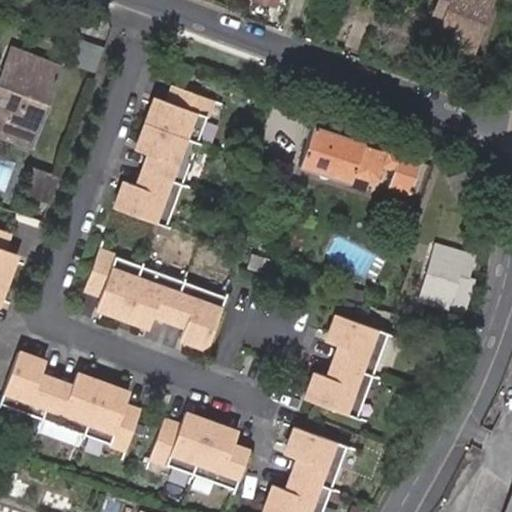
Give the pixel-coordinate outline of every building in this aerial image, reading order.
[(490,0),(438,0),(434,12),(445,16),(441,26),(457,32),(452,45),(471,52),(490,0)] [(457,32),(441,26),(436,39),(452,45),(457,32)] [(5,60),(56,79),(61,67),(10,48),(5,60)] [(0,136),(30,148),(56,79),(5,60),(0,73),(0,136)] [(165,225),(212,98),(173,83),(167,99),(165,106),(152,101),(145,122),(137,142),(150,146),(148,153),(142,168),(136,184),(134,190),(121,185),(114,206),(156,221),(165,225)] [(364,137),(312,120),(296,164),(349,181),(351,174),(370,181),(381,178),(386,165),(397,168),(391,185),(410,192),(423,151),(394,141),(392,146),(387,145),(386,150),(362,142),(364,137)] [(20,195),(25,198),(34,175),(36,171),(31,168),(20,195)] [(25,198),(39,203),(49,176),(36,171),(34,175),(25,198)] [(49,176),(39,203),(45,206),(57,178),(49,176)] [(0,288),(2,284),(9,264),(0,260),(0,249),(5,237),(0,234),(0,288)] [(470,277),(477,251),(435,240),(419,295),(466,308),(475,278),(470,277)] [(11,257),(0,253),(0,260),(9,264),(11,257)] [(208,352),(227,300),(100,253),(86,292),(102,298),(108,300),(103,313),(124,320),(144,328),(149,315),(155,318),(170,323),(186,329),(192,332),(188,344),(208,352)] [(390,337),(339,318),(331,338),(344,343),(341,349),(336,365),(330,381),(328,387),(315,382),(307,403),(333,412),(359,422),(390,337)] [(344,343),(331,338),(329,345),(341,349),(344,343)] [(135,415),(139,404),(123,398),(117,395),(121,383),(101,375),(81,368),(77,381),(70,378),(54,373),(38,367),(32,364),(37,351),(17,344),(0,389),(0,396),(125,442),(135,415)] [(43,354),(37,351),(32,364),(38,367),(43,354)] [(81,368),(75,366),(70,378),(77,381),(81,368)] [(317,376),(315,382),(328,387),(330,381),(317,376)] [(128,385),(121,383),(117,395),(123,398),(128,385)] [(194,410),(188,407),(183,420),(190,422),(194,410)] [(163,425),(153,453),(238,484),(252,445),(236,440),(230,437),(234,424),(214,417),(194,410),(190,422),(183,420),(167,414),(163,425)] [(241,427),(234,424),(230,437),(236,440),(241,427)] [(348,450),(297,431),(290,452),(302,456),(300,463),(294,478),(289,494),(286,500),(273,495),(267,511),(325,511),(333,492),(348,450)] [(302,456),(290,452),(287,458),(300,463),(302,456)] [(289,494),(276,489),(273,495),(286,500),(289,494)]
